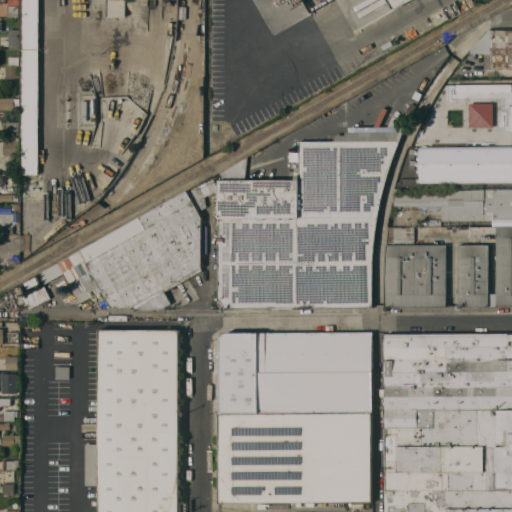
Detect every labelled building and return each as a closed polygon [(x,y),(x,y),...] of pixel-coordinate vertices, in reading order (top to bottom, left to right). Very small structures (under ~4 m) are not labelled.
[(6,0),(18,0),(18,16),(6,16),(6,0)] [(37,0),(37,173),(20,173),(20,0),(37,0)] [(106,16),(106,0),(124,0),(125,15),(106,16)] [(406,0),(391,9),(386,0),(406,0)] [(8,28),(18,28),(18,47),(7,47),(8,28)] [(511,66),(490,66),(490,53),(470,53),(470,48),(490,29),(511,29),(511,66)] [(4,64),(8,64),(8,56),(17,55),(18,64),(16,64),(16,77),(5,77),(4,64)] [(0,97),(12,97),(13,109),(0,109),(0,97)] [(2,140),(5,140),(5,121),(17,121),(18,140),(2,141),(2,140)] [(371,306),(223,307),(223,305),(221,302),(218,299),(217,179),(284,179),(284,151),(298,151),(298,140),(332,140),(332,134),(344,134),(344,130),(403,130),(399,140),(396,140),(388,163),(386,170),(384,178),(381,190),(378,202),(376,216),(375,216),(374,224),(372,244),(371,254),(371,260),(371,306)] [(18,140),(18,154),(2,154),(2,141),(18,140)] [(511,189),(511,218),(448,219),(448,204),(393,205),(397,189),(511,189)] [(100,290),(79,302),(63,275),(64,274),(58,263),(186,190),(200,216),(200,270),(135,307),(133,305),(129,307),(111,307),(100,290)] [(385,274),(386,262),(387,244),(389,227),(413,226),(413,244),(445,244),(445,305),(385,305),(385,274)] [(511,226),(511,305),(457,305),(457,243),(488,243),(488,292),(495,292),(495,239),(456,239),(456,226),(511,226)] [(35,276),(36,278),(37,277),(38,279),(37,279),(38,281),(37,282),(30,286),(31,287),(29,288),(28,287),(26,288),(23,282),(35,276)] [(49,298),(44,286),(22,296),(28,308),(49,298)] [(178,511),(97,511),(97,484),(84,484),(84,443),(98,443),(98,329),(178,329),(178,511)] [(18,331),(18,342),(7,342),(7,331),(18,331)] [(219,337),(223,333),(369,332),(370,412),(220,413),(219,337)] [(385,511),(386,332),(511,332),(511,511),(385,511)] [(18,355),(18,368),(5,369),(5,355),(18,355)] [(55,365),(69,365),(69,378),(55,378),(55,365)] [(16,393),(16,372),(0,372),(0,391),(0,393),(16,393)] [(0,397),(9,397),(9,405),(0,405),(0,397)] [(2,410),(10,410),(10,406),(14,406),(14,409),(17,409),(16,416),(13,416),(13,420),(2,419),(2,410)] [(370,412),(370,501),(218,502),(218,413),(220,413),(370,412)] [(19,434),(19,445),(13,445),(13,444),(2,444),(2,434),(19,434)] [(18,459),(18,469),(2,469),(2,459),(18,459)] [(13,482),(13,493),(2,493),(2,482),(13,482)]
